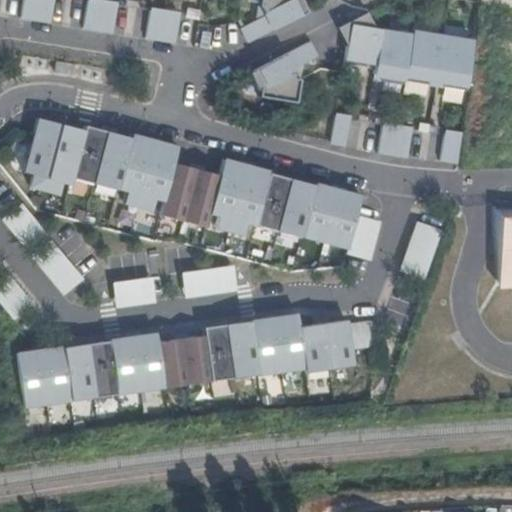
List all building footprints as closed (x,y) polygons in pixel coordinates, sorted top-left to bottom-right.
[(0,0),(0,14),(12,17),(15,3),(0,0)] [(25,0),(22,19),(37,21),(40,0),(25,0)] [(52,23),(55,0),(40,0),(37,21),(52,23)] [(260,0),(259,9),(263,10),(267,18),(243,30),(250,45),(308,15),(300,0),(260,0)] [(103,5),(89,2),(84,29),(99,31),(103,5)] [(114,34),(118,7),(103,5),(99,31),(114,34)] [(151,13),(147,39),(162,41),(166,15),(151,13)] [(166,15),(162,41),(176,44),(181,17),(166,15)] [(382,34),(376,34),(367,16),(338,31),(347,48),(345,66),(368,69),(369,64),(377,65),(382,34)] [(381,84),(405,87),(406,85),(413,40),(382,34),(377,65),(375,77),(382,78),(381,84)] [(429,88),(430,82),(438,83),(445,41),(413,37),(413,40),(406,85),(429,88)] [(468,93),(475,45),(445,41),(438,83),(446,84),(445,90),(468,93)] [(292,73),(316,61),(309,46),(250,76),(259,94),(259,99),(296,105),(299,82),(296,82),(292,73)] [(347,146),(351,119),(336,117),(336,118),(332,143),(347,146)] [(31,189),(44,193),(62,127),(39,121),(35,137),(25,175),(34,177),(31,189)] [(62,185),(71,187),(72,180),(85,133),(62,127),(44,193),(58,197),(62,185)] [(109,135),(86,128),(85,133),(72,180),(95,187),(96,181),(109,135)] [(383,128),(379,155),(394,157),(398,131),(383,128)] [(398,131),(394,157),(409,159),(413,133),(398,131)] [(126,163),(132,141),(109,135),(96,181),(95,187),(118,193),(118,191),(126,163)] [(445,135),(442,161),(459,163),(463,137),(445,135)] [(156,143),(133,137),(132,141),(126,163),(118,191),(127,193),(124,206),(138,209),(155,145),(156,143)] [(178,150),(157,144),(156,143),(155,145),(138,209),(152,213),(155,201),(164,203),(174,166),(178,150)] [(247,168),(224,162),(220,178),(210,216),(219,218),(216,230),(229,234),(233,222),(247,168)] [(197,172),(186,169),(174,166),(164,203),(160,218),(183,224),(197,172)] [(270,174),(252,169),(247,168),(233,222),(229,234),(243,238),(247,226),(256,228),(270,176),(270,174)] [(183,224),(206,230),(210,216),(220,178),(197,172),(183,224)] [(292,182),(270,176),(256,228),(278,234),(292,182)] [(278,234),(301,240),(302,239),(315,188),(292,182),(278,234)] [(315,188),(302,239),(325,245),(339,193),(316,186),(315,188)] [(353,197),(339,193),(325,245),(348,251),(349,245),(352,233),(356,221),(359,209),(362,199),(353,197)] [(511,200),(495,201),(495,277),(511,276),(511,200)] [(3,223),(11,233),(31,217),(23,207),(3,223)] [(12,233),(19,242),(39,227),(33,220),(31,217),(11,233),(12,233)] [(380,227),(376,226),(356,221),(352,233),(372,238),(377,239),(380,227)] [(437,245),(441,234),(418,225),(414,237),(437,245)] [(27,252),(38,243),(46,236),(42,231),(39,227),(19,242),(27,252)] [(372,238),(352,233),(349,245),(368,250),(373,252),(377,239),(372,238)] [(433,257),(437,245),(414,237),(409,249),(433,257)] [(33,259),(40,268),(59,252),(51,242),(34,256),(32,258),(33,259)] [(349,245),(348,251),(346,257),(363,262),(370,264),(373,252),(368,250),(349,245)] [(429,269),(433,257),(409,249),(405,261),(429,269)] [(48,277),(57,270),(67,261),(59,252),(40,268),(48,277)] [(53,283),(56,287),(75,271),(67,261),(57,270),(48,277),(53,283)] [(425,281),(429,269),(405,261),(401,272),(425,281)] [(236,293),(233,268),(221,270),(224,295),(236,293)] [(221,270),(214,271),(208,272),(210,283),(212,296),(224,295),(221,270)] [(64,297),(71,291),(83,281),(75,271),(56,287),(64,297)] [(210,283),(208,272),(196,273),(199,298),(204,297),(212,296),(210,283)] [(183,275),(187,300),(199,298),(196,273),(183,275)] [(0,298),(16,285),(8,276),(0,282),(0,298)] [(155,305),(151,280),(139,282),(140,290),(142,306),(155,305)] [(140,290),(139,282),(126,283),(130,308),(133,308),(142,306),(140,290)] [(130,308),(126,283),(114,285),(118,310),(130,308)] [(24,294),(22,292),(16,285),(0,298),(0,304),(5,311),(21,298),(24,294)] [(13,320),(32,304),(24,294),(21,298),(5,311),(13,320)] [(300,329),(298,317),(275,320),(282,373),(305,370),(301,338),(300,329)] [(275,320),(271,321),(251,323),(256,359),(258,377),(282,373),(275,320)] [(256,359),(251,323),(228,326),(235,380),(258,377),(256,359)] [(347,323),(341,324),(323,326),(328,361),(329,372),(353,368),(351,353),(347,328),(347,323)] [(376,349),(372,325),(360,326),(363,351),(376,349)] [(228,326),(205,329),(206,337),(212,383),(235,380),(228,326)] [(304,329),(300,329),(301,338),(305,370),(306,375),(329,372),(328,361),(323,326),(304,329)] [(363,351),(360,326),(347,328),(351,353),(363,351)] [(158,335),(144,337),(136,338),(138,354),(142,392),(165,389),(159,344),(158,335)] [(206,337),(189,339),(182,340),(184,353),(188,386),(212,383),(206,337)] [(136,338),(111,341),(111,342),(118,395),(142,392),(138,354),(136,338)] [(184,353),(182,340),(159,344),(165,389),(188,386),(184,353)] [(118,396),(118,395),(111,342),(88,345),(95,399),(118,396)] [(95,399),(88,345),(64,348),(71,401),(72,402),(95,399)] [(48,404),(71,401),(64,348),(64,347),(51,349),(50,349),(41,351),(43,369),(48,404)] [(48,404),(43,369),(41,351),(32,352),(18,354),(25,407),(48,404)]
